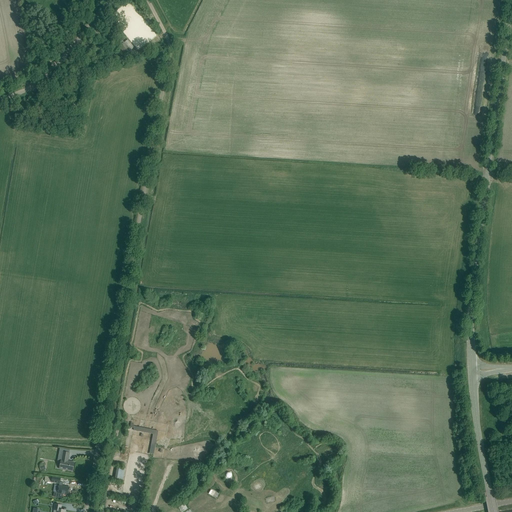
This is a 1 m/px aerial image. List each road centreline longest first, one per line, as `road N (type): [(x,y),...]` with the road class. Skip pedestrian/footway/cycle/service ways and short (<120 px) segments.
road 1 (unclassified): [(85,511),(167,67),(169,43),(146,0)]
road 2 (tertiary): [(471,366),(471,284),(511,2)]
road 3 (unclassified): [(0,99),(36,84),(112,0)]
road 4 (tertiary): [(493,511),(471,376)]
